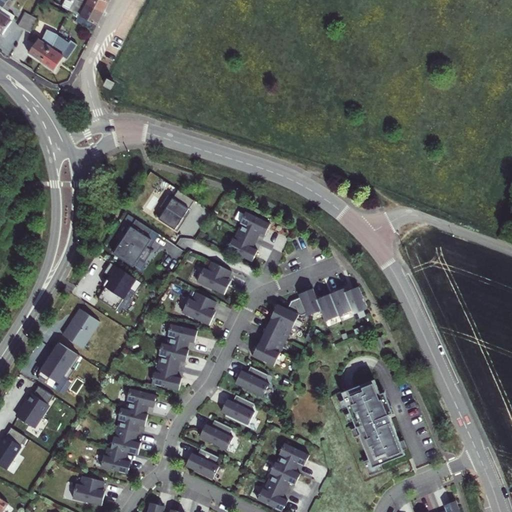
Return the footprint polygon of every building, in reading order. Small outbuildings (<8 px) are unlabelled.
[(71,0),(67,8),(81,16),(94,22),(101,10),(81,0),(71,0)] [(81,0),(101,10),(106,0),(81,0)] [(7,5),(2,2),(0,4),(0,32),(10,18),(9,17),(12,11),(6,6),(7,5)] [(81,16),(78,22),(91,28),(94,22),(81,16)] [(19,17),(14,28),(19,31),(25,19),(19,17)] [(32,23),(25,19),(19,31),(26,34),(32,23)] [(34,41),(23,55),(36,64),(52,37),(43,32),(37,43),(34,41)] [(52,37),(36,64),(49,73),(59,58),(57,57),(65,42),(59,38),(60,37),(54,34),(52,37)] [(65,42),(57,57),(59,58),(62,59),(71,42),(66,39),(65,42)] [(115,84),(108,80),(104,88),(111,91),(115,84)] [(163,208),(167,211),(162,220),(181,232),(188,219),(186,218),(196,202),(181,192),(176,200),(170,197),(163,208)] [(248,227),(244,234),(262,243),(266,235),(271,238),(276,228),(252,215),(246,226),(248,227)] [(133,266),(140,258),(145,262),(154,249),(150,247),(159,233),(136,218),(114,253),(133,266)] [(259,251),(263,244),(262,243),(244,234),(240,242),(239,242),(234,253),(258,265),(264,253),(259,251)] [(119,308),(131,289),(137,293),(143,282),(112,263),(106,273),(112,276),(110,280),(108,279),(105,283),(107,285),(100,296),(119,308)] [(215,263),(211,271),(207,270),(201,284),(227,296),(234,282),(229,280),(233,271),(215,263)] [(281,306),(255,359),(277,369),(302,316),(305,318),(309,316),(310,320),(324,314),(328,325),(355,314),(356,318),(372,312),(362,287),(348,293),(346,289),(319,300),(316,290),(303,295),(303,298),(294,303),(291,310),(281,306)] [(200,295),(196,302),(191,300),(184,314),(212,326),(218,312),(214,310),(217,303),(200,295)] [(84,347),(101,322),(81,309),(65,334),(84,347)] [(173,325),(170,337),(172,337),(170,345),(189,350),(190,343),(197,344),(200,331),(173,325)] [(383,338),(379,340),(382,349),(387,348),(383,338)] [(77,370),(74,368),(82,357),(60,341),(54,349),(57,350),(39,374),(49,382),(52,378),(60,384),(64,377),(69,381),(77,370)] [(187,363),(190,351),(164,345),(161,356),(163,356),(161,365),(181,370),(183,362),(187,363)] [(180,377),(181,370),(161,365),(159,374),(157,373),(154,386),(181,392),(184,378),(180,377)] [(244,373),(238,386),(266,398),(271,387),(266,384),(270,376),(253,368),(249,375),(244,373)] [(387,393),(383,394),(378,382),(346,395),(375,469),(408,456),(389,410),(394,408),(387,393)] [(20,417),(35,427),(56,397),(42,388),(37,396),(32,393),(26,402),(29,404),(20,417)] [(149,414),(151,407),(155,408),(159,396),(133,389),(130,402),(131,402),(129,409),(149,414)] [(231,401),(225,415),(253,427),(258,415),(253,413),(257,404),(240,396),(236,404),(231,401)] [(150,415),(123,408),(120,420),(122,421),(120,428),(139,433),(142,425),(147,427),(150,415)] [(209,426),(203,439),(230,451),(236,440),(231,438),(235,429),(218,421),(214,428),(209,426)] [(14,429),(9,436),(6,434),(0,444),(3,445),(0,448),(0,462),(8,468),(28,438),(14,429)] [(139,434),(120,429),(118,437),(117,437),(114,448),(129,453),(139,455),(142,444),(137,443),(139,434)] [(311,457),(277,442),(269,460),(298,473),(302,465),(306,467),(311,457)] [(129,453),(110,448),(108,456),(106,456),(103,468),(129,474),(132,463),(127,462),(129,453)] [(195,454),(189,467),(216,479),(221,468),(217,465),(221,457),(203,449),(200,456),(195,454)] [(302,475),(269,460),(260,478),(288,491),(291,484),(297,487),(302,475)] [(78,484),(74,500),(103,506),(106,492),(102,490),(105,480),(84,476),(82,485),(78,484)] [(288,491),(260,478),(251,497),(283,511),(288,502),(284,500),(288,491)] [(0,511),(2,511),(9,503),(0,496),(0,511)] [(444,506),(446,511),(445,511),(431,511),(430,511),(461,511),(457,501),(444,506)]
